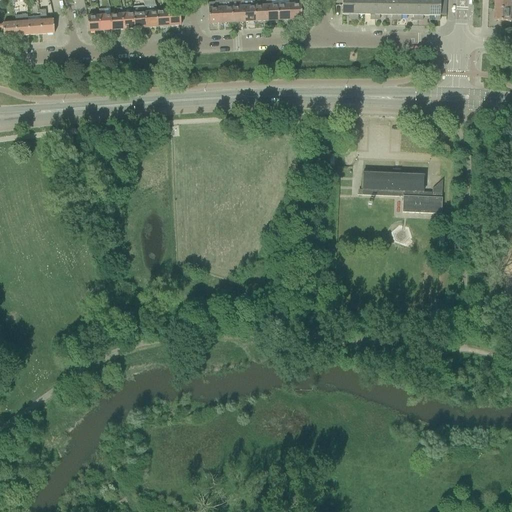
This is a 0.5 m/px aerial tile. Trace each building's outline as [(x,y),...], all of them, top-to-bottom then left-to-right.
[(219,0),(214,0),(215,3),(207,4),(208,9),(209,24),(221,24),(220,1),(219,0)] [(224,0),(219,0),(220,1),(220,9),(221,24),(232,23),(232,12),(231,8),(231,0),(224,0)] [(232,8),(231,8),(232,23),(244,23),(243,2),(242,0),(231,0),(232,8)] [(255,22),(254,7),(253,0),(242,0),(243,2),(244,23),(255,22)] [(270,0),(265,0),(266,6),(266,21),(278,21),(277,6),(271,6),(270,0)] [(288,0),(276,0),(277,6),(278,21),(289,20),(289,5),(288,0)] [(348,20),(353,20),(352,0),(341,0),(341,15),(348,15),(348,20)] [(357,15),(363,15),(363,0),(352,0),(353,20),(357,20),(357,15)] [(369,20),(374,20),(374,0),(363,0),(363,15),(369,16),(369,20)] [(379,16),(385,16),(385,0),(374,0),(374,20),(379,20),(379,16)] [(385,0),(385,16),(391,16),(391,21),(396,21),(395,0),(385,0)] [(400,16),(407,16),(406,0),(395,0),(396,21),(400,21),(400,16)] [(413,21),(417,21),(417,0),(406,0),(407,16),(413,16),(413,21)] [(422,16),(428,16),(428,0),(417,0),(417,21),(422,21),(422,16)] [(428,0),(428,16),(434,16),(434,21),(439,21),(439,0),(428,0)] [(495,0),(495,9),(511,9),(511,0),(495,0)] [(154,1),(143,2),(144,8),(146,29),(157,28),(156,13),(156,7),(154,1)] [(300,5),(289,5),(289,20),(301,20),(300,5)] [(266,6),(254,7),(255,22),(266,21),(266,6)] [(133,8),(133,15),(134,30),(146,29),(144,8),(133,8)] [(116,16),(110,16),(111,31),(123,31),(122,16),(121,9),(115,9),(116,16)] [(511,9),(495,9),(495,21),(511,22),(511,9)] [(103,10),(99,10),(99,17),(100,32),(111,31),(110,16),(104,17),(103,10)] [(40,17),(40,22),(41,35),(54,34),(53,21),(46,21),(45,11),(39,11),(40,17)] [(179,11),(168,12),(169,27),(180,26),(179,11)] [(168,12),(156,13),(157,28),(169,27),(168,12)] [(133,15),(122,16),(123,31),(134,30),(133,15)] [(27,16),(15,17),(15,23),(16,37),(29,36),(28,22),(27,18),(27,16)] [(40,17),(27,18),(28,22),(29,36),(41,35),(40,22),(40,17)] [(100,32),(99,17),(87,18),(88,33),(100,32)] [(16,37),(15,23),(0,24),(0,29),(3,29),(3,38),(16,37)] [(362,175),(361,196),(372,197),(377,197),(403,198),(402,213),(431,215),(441,215),(442,180),(432,190),(432,193),(422,193),(423,176),(394,175),(362,174),(362,175)]
